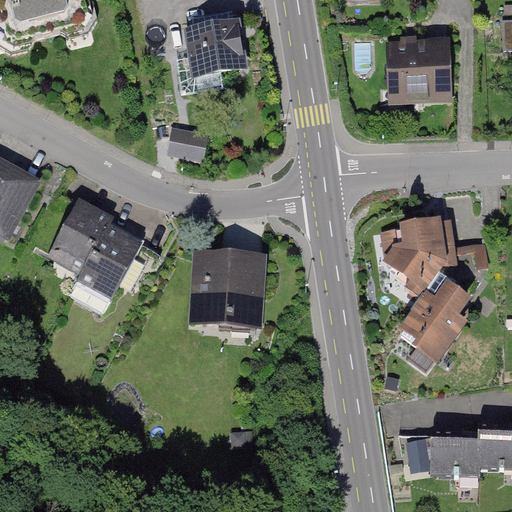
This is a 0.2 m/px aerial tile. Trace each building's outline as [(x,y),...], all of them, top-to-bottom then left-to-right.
[(84,0),(0,0),(0,7),(10,50),(92,30),(84,0)] [(511,21),(503,22),(504,47),(511,46),(511,21)] [(243,70),(237,29),(190,36),(197,78),(243,70)] [(454,105),(451,42),(387,45),(389,107),(454,105)] [(176,136),(172,154),(201,160),(205,142),(176,136)] [(41,173),(0,150),(0,229),(7,234),(41,173)] [(116,206),(81,186),(43,250),(77,270),(116,206)] [(150,226),(116,206),(77,270),(112,291),(150,226)] [(485,302),(442,273),(464,243),(457,216),(386,223),(382,252),(415,294),(391,324),(433,360),(485,302)] [(277,248),(196,247),(195,316),(276,317),(277,248)] [(511,413),(473,415),(476,474),(511,472),(511,413)] [(473,426),(420,429),(423,488),(476,485),(473,426)]
